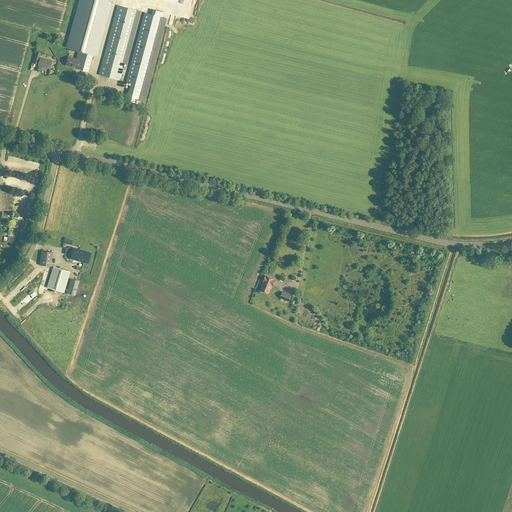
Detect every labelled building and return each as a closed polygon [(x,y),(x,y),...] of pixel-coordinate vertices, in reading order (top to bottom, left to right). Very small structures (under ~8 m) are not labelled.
[(77,56),(76,60),(68,58),(66,66),(74,68),(74,67),(77,68),(77,69),(87,72),(92,55),(97,56),(111,5),(107,4),(108,0),(79,0),(66,48),(80,51),(78,56),(77,56)] [(140,11),(117,6),(99,74),(119,79),(124,62),(127,62),(140,11)] [(167,19),(162,18),(144,13),(126,82),(131,83),(126,101),(139,104),(141,99),(145,100),(167,19)] [(49,69),(52,62),(40,58),(38,66),(49,69)] [(0,211),(3,212),(2,218),(6,220),(12,195),(0,192),(0,211)] [(88,264),(91,253),(73,249),(71,259),(88,264)] [(51,267),(53,253),(41,252),(40,266),(51,267)] [(63,293),(69,272),(54,268),(47,288),(63,293)] [(261,287),(262,287),(260,291),(268,294),(271,286),(272,287),(275,281),(265,276),(261,287)] [(75,296),(79,282),(71,279),(67,294),(75,296)] [(280,299),(288,302),(290,297),(282,293),(280,299)]
